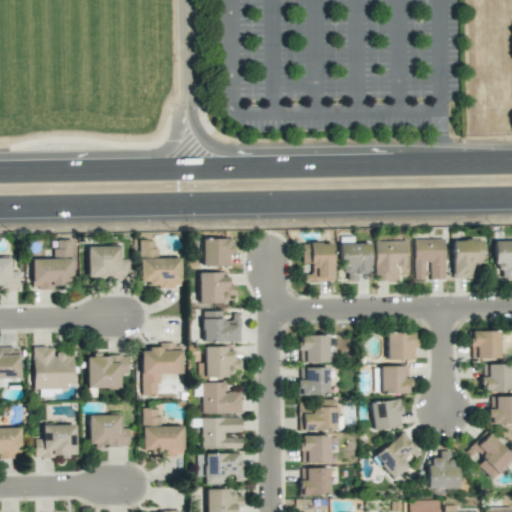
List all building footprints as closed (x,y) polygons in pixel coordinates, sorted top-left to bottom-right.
[(199,266),(229,266),(229,239),(200,238),(199,266)] [(442,238),(411,239),(412,280),(425,280),(425,279),(443,279),(442,238)] [(29,259),(29,289),(55,289),(55,284),(70,283),(69,239),(55,240),(55,250),(51,250),(51,258),(29,259)] [(178,258),(153,258),(153,240),(137,240),(137,281),(146,281),(146,287),(178,287),(178,258)] [(403,240),(372,241),(373,281),(393,281),(393,272),(409,272),(408,257),(404,257),(403,240)] [(480,240),(450,240),(450,279),(472,278),(472,259),(481,259),(480,240)] [(511,240),(491,241),(492,270),(499,270),(500,278),(511,278),(510,270),(511,270),(511,240)] [(300,243),(300,263),(310,263),(310,274),(302,274),(302,282),(331,281),(330,243),(300,243)] [(368,243),(337,243),(337,272),(345,272),(345,281),(356,281),(356,273),(369,273),(368,243)] [(85,278),(128,278),(128,259),(118,259),(118,246),(85,246),(85,278)] [(0,257),(0,289),(17,290),(17,271),(9,271),(9,257),(0,257)] [(233,285),(225,285),(225,272),(196,272),(195,301),(233,301),(233,285)] [(238,342),(237,313),(229,313),(229,319),(219,320),(219,311),(199,311),(200,342),(238,342)] [(468,331),(469,359),(497,358),(496,330),(468,331)] [(385,360),(413,360),(413,332),(384,333),(385,360)] [(296,335),(296,363),(326,362),(325,335),(296,335)] [(139,394),(156,394),(155,374),(179,373),(178,345),(138,346),(139,394)] [(71,353),(51,353),(51,346),(30,347),(30,388),(71,387),(71,353)] [(201,347),(202,375),(239,375),(238,359),(232,359),(232,346),(201,347)] [(0,377),(17,378),(16,347),(0,347),(0,377)] [(84,388),(117,388),(117,374),(125,374),(125,355),(84,355),(84,388)] [(509,391),(508,364),(479,364),(480,392),(509,391)] [(378,394),(408,393),(407,377),(406,377),(405,365),(378,366),(378,394)] [(326,395),(326,367),(296,367),(296,395),(326,395)] [(224,382),(199,382),(199,413),(238,414),(239,392),(223,391),(224,382)] [(511,423),(511,396),(487,396),(487,407),(486,407),(486,423),(511,423)] [(334,430),(334,399),(313,399),(314,414),(296,414),(296,431),(334,430)] [(398,399),(368,401),(369,429),(399,427),(398,399)] [(139,454),(180,454),(180,426),(155,426),(155,409),(139,409),(139,454)] [(117,415),(87,415),(86,446),(126,447),(127,428),(117,428),(117,415)] [(199,449),(239,448),(239,437),(223,437),(223,432),(239,432),(239,417),(199,418),(199,449)] [(74,456),(73,424),(39,425),(39,439),(32,439),(32,457),(74,456)] [(0,427),(0,456),(17,456),(17,427),(0,427)] [(420,454),(400,431),(370,456),(389,480),(420,454)] [(466,451),(478,462),(475,466),(490,479),(511,456),(484,431),(466,451)] [(298,463),(327,463),(327,435),(298,435),(298,463)] [(426,489),(456,488),(455,459),(448,459),(448,450),(436,451),(437,457),(425,458),(426,489)] [(240,482),(239,453),(194,454),(195,476),(202,476),(202,483),(240,482)] [(297,468),(297,496),(326,495),(326,468),(297,468)] [(232,511),(233,506),(240,506),(240,495),(229,496),(229,488),(203,489),(203,511),(232,511)] [(436,511),(436,500),(405,501),(405,511),(436,511)]
